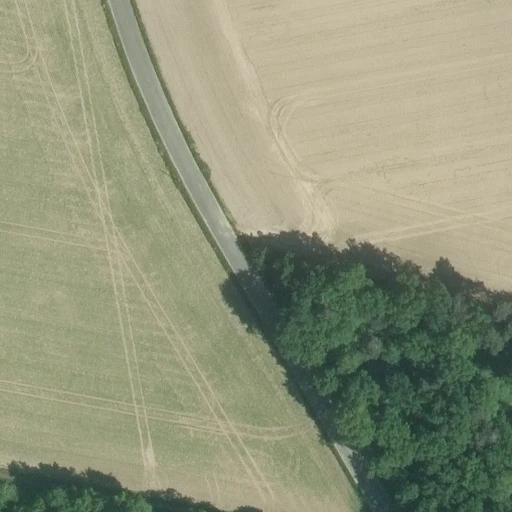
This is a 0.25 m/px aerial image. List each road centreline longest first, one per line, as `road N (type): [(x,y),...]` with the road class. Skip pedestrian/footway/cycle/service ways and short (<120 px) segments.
road 1 (tertiary): [(384,511),(204,202),(120,0)]
road 2 (track): [(0,475),(206,511)]
